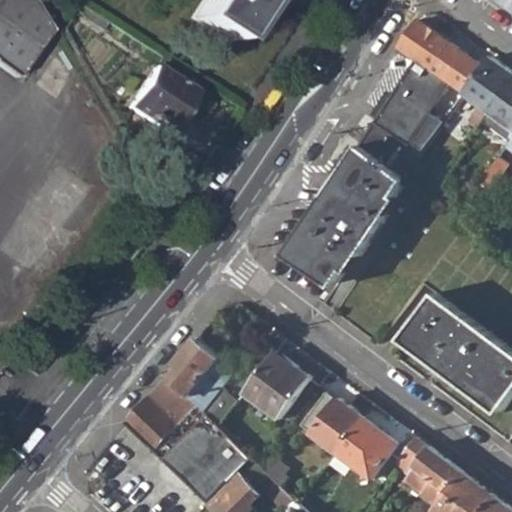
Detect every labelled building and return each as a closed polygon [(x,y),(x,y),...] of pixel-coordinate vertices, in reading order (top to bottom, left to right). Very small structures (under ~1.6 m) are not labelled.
[(32,3),(27,0),(0,0),(0,68),(14,79),(49,32),(32,3)] [(203,0),(191,20),(226,43),(254,0),(203,0)] [(511,0),(499,0),(511,9),(511,0)] [(450,84),(465,94),(484,69),(418,22),(415,27),(412,31),(402,47),(400,49),(403,51),(416,61),(360,145),(392,170),(409,144),(436,104),(450,84)] [(468,122),(478,130),(482,123),(511,84),(511,73),(492,58),(484,69),(465,94),(480,105),(468,122)] [(154,67),(126,108),(165,134),(192,93),(154,67)] [(511,84),(482,123),(509,143),(511,139),(511,84)] [(409,144),(420,153),(450,113),(436,104),(409,144)] [(511,139),(509,143),(480,183),(490,189),(511,160),(511,139)] [(384,213),(407,181),(404,179),(392,170),(360,145),(347,164),(345,162),(338,162),(330,174),(331,179),(335,181),(289,252),(337,285),(357,255),(360,258),(389,216),(384,213)] [(511,350),(437,294),(402,341),(500,414),(511,398),(511,350)] [(236,370),(197,340),(168,375),(199,406),(207,414),(220,427),(239,402),(222,389),(236,370)] [(311,379),(276,352),(245,393),(280,420),(311,379)] [(168,375),(166,377),(127,424),(155,451),(179,428),(199,406),(168,375)] [(302,426),(338,453),(365,418),(337,398),(336,400),(327,394),(302,426)] [(220,427),(207,414),(202,421),(196,415),(188,424),(193,429),(164,460),(209,503),(252,458),(220,427)] [(400,445),(365,418),(338,453),(373,480),(400,445)] [(410,486),(438,507),(463,473),(418,438),(397,466),(414,479),(410,486)] [(281,463),(267,454),(258,465),(271,477),(281,463)] [(266,494),(283,510),(293,500),(271,477),(258,465),(252,458),(209,503),(218,511),(253,511),(250,508),(260,497),(253,489),(258,484),(267,492),(266,494)] [(483,511),(495,497),(463,473),(438,507),(433,511),(483,511)] [(511,511),(511,510),(495,497),(483,511),(511,511)]
